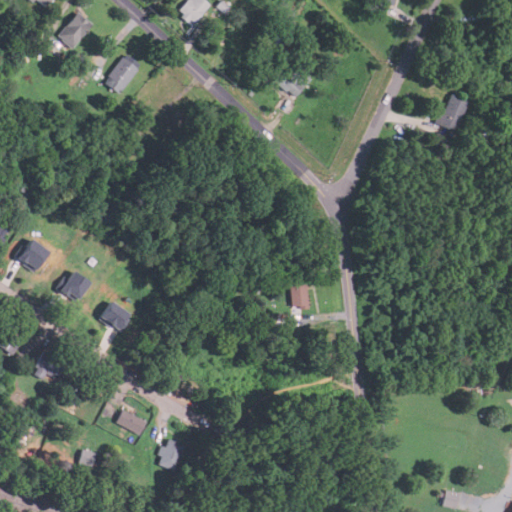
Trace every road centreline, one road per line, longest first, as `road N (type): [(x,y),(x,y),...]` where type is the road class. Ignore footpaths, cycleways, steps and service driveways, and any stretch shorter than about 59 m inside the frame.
road 1 (tertiary): [(371,511),(333,212),(307,177),(120,0)]
road 2 (residential): [(0,287),(164,402),(219,430)]
road 3 (residential): [(333,212),(432,0)]
